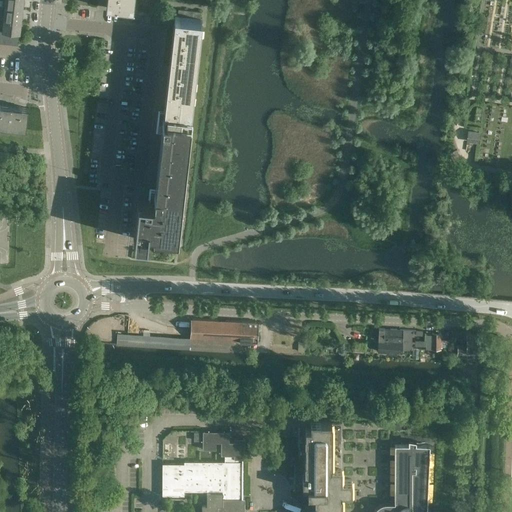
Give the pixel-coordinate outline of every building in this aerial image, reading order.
[(5,0),(4,7),(22,9),(23,0),(5,0)] [(107,0),(106,8),(109,9),(131,11),(132,0),(107,0)] [(4,7),(3,19),(21,21),(22,9),(4,7)] [(201,26),(199,26),(200,19),(201,12),(178,9),(166,111),(159,110),(156,131),(164,132),(160,170),(158,191),(180,193),(182,193),(201,26)] [(3,19),(1,32),(7,32),(13,33),(19,34),(20,34),(21,21),(3,19)] [(0,104),(0,125),(25,129),(26,108),(0,104)] [(467,141),(478,142),(480,133),(468,132),(467,141)] [(452,152),(449,153),(453,162),(458,160),(461,159),(457,150),(452,152)] [(182,193),(180,193),(158,191),(151,190),(150,200),(138,198),(134,227),(135,227),(133,239),(146,240),(148,229),(153,229),(153,233),(177,235),(177,232),(178,232),(182,193)] [(191,319),(190,338),(117,334),(116,346),(212,351),(213,320),(191,319)] [(212,351),(234,353),(235,321),(213,320),(212,351)] [(257,342),(258,322),(235,321),(234,353),(241,353),(242,341),(257,342)] [(406,330),(378,329),(378,339),(378,351),(386,351),(386,355),(396,355),(396,352),(402,352),(402,348),(409,348),(409,344),(410,343),(411,338),(409,337),(410,331),(406,331),(406,330)] [(421,331),(416,331),(415,348),(425,349),(425,342),(421,342),(421,331)] [(426,347),(431,347),(431,348),(440,349),(440,334),(431,333),(431,341),(426,341),(426,347)] [(477,357),(478,336),(467,335),(466,346),(458,346),(457,355),(477,357)] [(364,352),(365,343),(353,342),(353,343),(346,343),(345,351),(364,352)] [(221,455),(224,456),(224,461),(184,461),(184,464),(162,464),(162,495),(184,495),(184,491),(205,491),(208,491),(222,491),(222,492),(207,492),(207,505),(202,505),(202,511),(341,511),(341,493),(352,493),(352,479),(341,479),(341,422),(310,421),(310,428),(305,428),(305,475),(307,475),(307,493),(315,493),(314,511),(243,511),(244,499),(242,499),(242,461),(242,459),(244,459),(245,439),(234,439),(234,442),(229,442),(229,431),(203,431),(202,449),(216,450),(216,443),(221,443),(221,455)] [(426,511),(430,446),(416,445),(416,442),(408,440),(408,445),(394,445),(394,503),(387,503),(385,503),(383,504),(381,504),(379,505),(378,506),(377,507),(376,508),(375,509),(374,511),(373,511),(426,511)]
